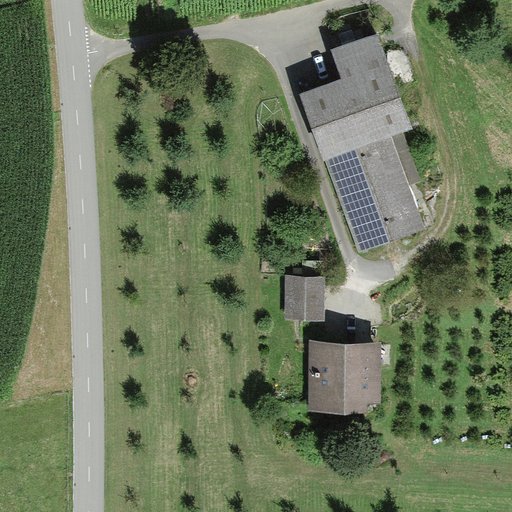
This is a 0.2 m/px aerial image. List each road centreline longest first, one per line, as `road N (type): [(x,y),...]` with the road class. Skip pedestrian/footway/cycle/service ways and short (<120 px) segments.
road 1 (tertiary): [(86,511),(65,0)]
road 2 (track): [(351,0),(73,52)]
